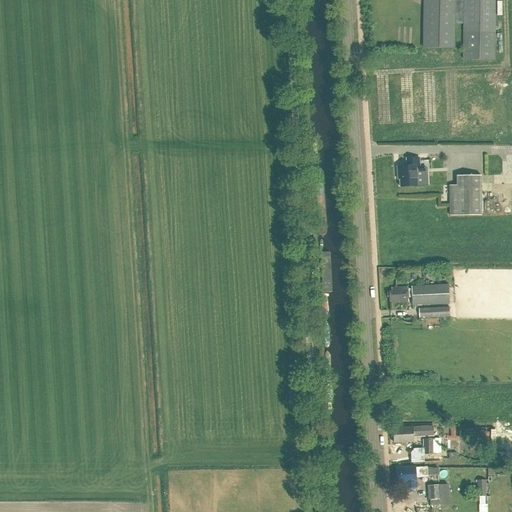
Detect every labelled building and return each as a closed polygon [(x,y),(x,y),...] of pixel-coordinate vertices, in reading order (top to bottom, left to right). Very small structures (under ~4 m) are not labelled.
[(423,0),(423,48),(453,48),(453,24),(464,24),(463,59),(494,60),(494,0),(423,0)] [(417,186),(416,169),(420,169),(419,158),(406,159),(406,166),(397,166),(397,175),(399,175),(400,187),(417,186)] [(313,164),(319,253),(329,253),(323,163),(313,164)] [(481,176),(456,176),(456,185),(449,186),(449,216),(482,216),(481,176)] [(334,343),(329,253),(319,253),(324,343),(334,343)] [(307,254),(307,265),(315,265),(314,254),(307,254)] [(448,285),(411,287),(412,305),(449,304),(448,285)] [(407,287),(391,288),(391,291),(388,291),(389,303),(408,302),(407,287)] [(449,307),(418,309),(419,319),(450,317),(449,307)] [(413,437),(433,436),(433,426),(412,427),(393,428),(394,443),(413,442),(413,437)] [(491,432),(478,432),(478,445),(489,445),(489,440),(491,440),(491,432)] [(428,453),(440,453),(441,438),(429,438),(428,453)] [(410,449),(411,462),(425,461),(424,448),(410,449)] [(415,467),(395,468),(396,483),(403,483),(403,488),(405,488),(405,490),(407,492),(414,492),(416,490),(416,482),(415,476),(427,476),(427,468),(427,467),(415,468),(415,467)] [(432,467),(427,468),(427,476),(439,475),(439,468),(432,468),(432,467)] [(486,496),(486,481),(478,481),(478,496),(486,496)] [(439,485),(428,486),(429,500),(440,499),(439,485)] [(272,496),(266,496),(266,511),(286,510),(286,502),(273,503),(272,496)]
